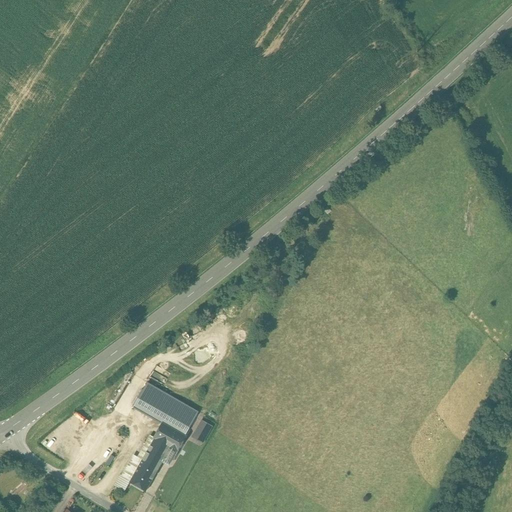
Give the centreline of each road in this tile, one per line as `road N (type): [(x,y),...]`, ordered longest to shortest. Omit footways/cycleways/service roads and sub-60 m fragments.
road 1 (secondary): [(0,434),(228,268),(511,19)]
road 2 (unclassified): [(0,437),(119,511)]
